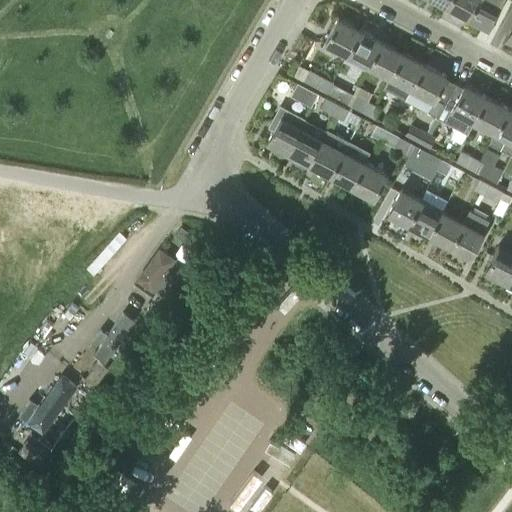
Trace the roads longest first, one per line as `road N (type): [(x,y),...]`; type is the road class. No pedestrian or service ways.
road 1 (unclassified): [(187,201),(242,215),(511,449)]
road 2 (residential): [(291,0),(187,201)]
road 3 (unknown): [(187,201),(73,353)]
road 4 (unclassified): [(0,170),(187,201)]
road 5 (residential): [(511,68),(385,0)]
